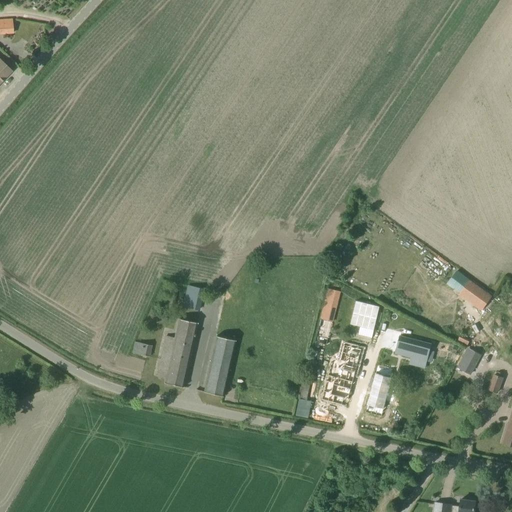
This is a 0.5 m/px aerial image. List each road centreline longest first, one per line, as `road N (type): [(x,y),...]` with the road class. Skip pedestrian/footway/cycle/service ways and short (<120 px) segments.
road 1 (tertiary): [(511,470),(307,434),(104,384),(0,324)]
road 2 (unclassified): [(0,111),(98,0)]
